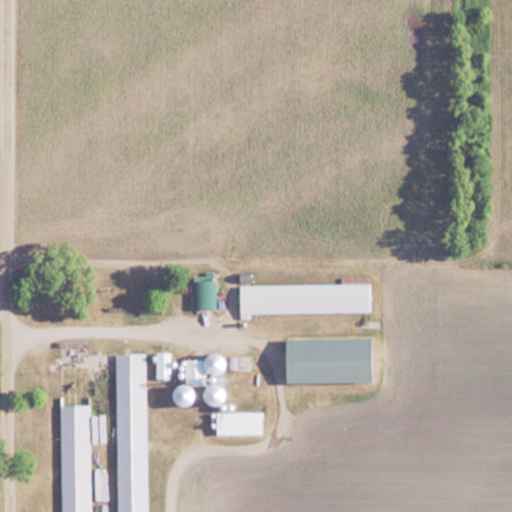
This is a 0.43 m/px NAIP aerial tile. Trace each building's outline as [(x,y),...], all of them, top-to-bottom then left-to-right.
[(214,278),(194,278),(194,308),(214,308),(214,278)] [(250,312),(370,311),(370,283),(240,284),(240,318),(250,318),(250,312)] [(373,338),(287,338),(287,381),(373,381),(373,338)] [(157,378),(171,378),(171,352),(157,352),(157,378)] [(116,353),(116,511),(146,511),(146,353),(116,353)] [(188,380),(199,380),(199,360),(188,360),(188,380)] [(209,404),(225,403),(224,383),(208,384),(209,404)] [(177,404),(194,403),(193,384),(176,385),(177,404)] [(60,511),(90,511),(90,404),(60,404),(60,511)] [(263,433),(263,411),(217,411),(217,433),(263,433)]
